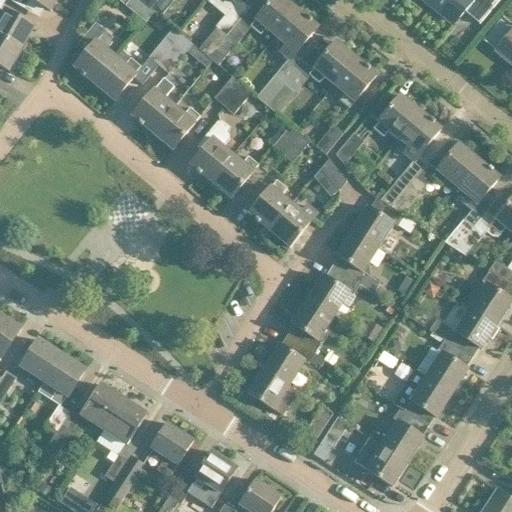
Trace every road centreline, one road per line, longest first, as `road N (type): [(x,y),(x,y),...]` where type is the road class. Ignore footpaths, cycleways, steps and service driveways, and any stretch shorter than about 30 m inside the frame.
road 1 (residential): [(272,292),(271,275),(256,259),(64,98),(49,94)]
road 2 (residential): [(204,408),(0,279)]
road 3 (residential): [(511,135),(341,0)]
road 4 (residential): [(364,511),(204,408)]
road 5 (residential): [(430,511),(511,378)]
road 6 (residential): [(204,408),(272,292)]
road 7 (residential): [(272,292),(359,191)]
